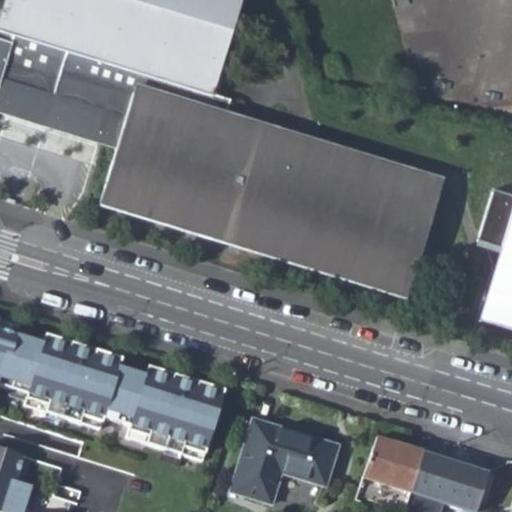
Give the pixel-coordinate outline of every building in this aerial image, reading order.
[(88,200),(390,293),(425,180),(226,119),(233,96),(212,90),(238,0),(3,0),(0,13),(0,113),(104,146),(88,200)] [(511,169),(505,193),(480,186),(462,244),(487,251),(465,320),(511,334),(511,169)] [(0,326),(0,391),(9,394),(25,400),(23,407),(22,412),(43,418),(60,423),(98,435),(102,423),(128,432),(124,444),(162,455),(179,461),(200,467),(223,396),(196,387),(195,392),(171,385),(173,380),(146,372),(143,381),(117,373),(120,364),(94,355),(92,360),(68,353),(70,348),(44,340),(41,349),(15,341),(17,332),(0,326)] [(9,394),(7,401),(23,407),(25,400),(9,394)] [(43,418),(42,422),(58,427),(60,423),(43,418)] [(253,421),(230,494),(272,507),(282,478),(326,491),(339,448),(253,421)] [(355,500),(354,502),(376,509),(377,504),(401,511),(402,511),(408,494),(420,453),(376,440),(355,500)] [(0,451),(0,511),(18,511),(26,488),(11,482),(19,457),(0,451)] [(420,453),(408,494),(431,502),(460,511),(473,511),(485,472),(420,453)] [(162,455),(161,459),(178,464),(179,461),(162,455)] [(428,511),(431,502),(408,494),(402,511),(428,511)]
